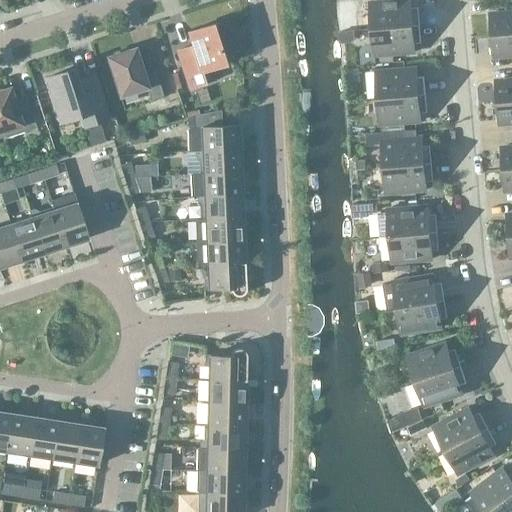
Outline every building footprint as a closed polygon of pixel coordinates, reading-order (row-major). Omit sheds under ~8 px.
[(351,0),(337,0),(339,15),(353,14),(351,0)] [(409,0),(401,0),(370,3),(372,29),(419,25),(418,13),(411,14),(409,0)] [(491,32),(491,35),(511,33),(511,11),(490,14),(492,32),(491,32)] [(227,29),(223,25),(218,23),(213,24),(187,32),(194,53),(179,58),(189,89),(216,80),(212,69),(226,64),(221,50),(230,48),(228,34),(227,29)] [(364,47),(361,51),(362,65),(391,62),(391,54),(414,52),(413,38),(420,37),(419,25),(372,29),(373,44),(373,46),(364,47)] [(511,33),(491,35),(492,38),(494,57),(511,55),(511,33)] [(483,37),(467,38),(468,55),(484,54),(483,37)] [(114,56),(107,58),(120,96),(145,88),(149,100),(162,96),(155,72),(143,76),(134,49),(127,51),(126,48),(113,53),(114,56)] [(415,68),(375,72),(377,98),(425,94),(424,82),(417,83),(415,68)] [(73,69),(45,78),(59,122),(79,115),(83,126),(108,118),(94,75),(77,80),(73,69)] [(511,79),(496,81),(497,99),(497,102),(511,100),(511,79)] [(12,101),(8,90),(0,92),(0,130),(3,129),(5,138),(36,128),(25,97),(12,101)] [(425,94),(377,98),(380,125),(420,121),(419,107),(426,106),(425,94)] [(511,122),(511,100),(497,102),(497,105),(498,105),(499,124),(511,122)] [(193,116),(186,118),(188,151),(194,150),(239,148),(238,125),(221,126),(220,111),(193,116)] [(380,133),(371,133),(366,134),(367,146),(381,145),(383,167),(431,163),(430,151),(422,151),(421,137),(408,138),(407,130),(391,132),(380,133)] [(503,169),(511,168),(511,146),(501,148),(503,166),(502,166),(503,169)] [(240,172),(239,148),(194,150),(194,155),(199,159),(199,173),(203,173),(240,172)] [(120,165),(124,180),(134,177),(129,162),(120,165)] [(432,175),(431,163),(383,167),(386,194),(426,190),(424,176),(432,175)] [(55,165),(40,170),(43,179),(58,174),(55,165)] [(511,168),(503,169),(503,172),(505,191),(511,189),(511,168)] [(28,184),(43,179),(40,170),(25,175),(28,184)] [(196,197),(204,196),(241,195),(240,172),(203,173),(199,173),(190,174),(191,197),(196,197)] [(129,195),(139,192),(134,177),(124,180),(129,195)] [(0,192),(15,188),(12,179),(0,182),(0,192)] [(66,246),(87,239),(73,193),(51,200),(53,207),(54,210),(66,246)] [(242,218),(241,195),(204,196),(196,197),(197,202),(201,205),(201,220),(205,220),(242,218)] [(380,215),(380,218),(381,237),(389,236),(436,232),(435,220),(428,220),(427,206),(387,209),(387,212),(384,212),(382,214),(380,215)] [(66,246),(54,210),(53,207),(39,211),(35,209),(30,210),(32,217),(44,253),(66,246)] [(139,225),(148,222),(143,207),(134,210),(139,225)] [(32,217),(10,225),(21,260),(44,253),(32,217)] [(194,220),(195,242),(243,240),(242,218),(205,220),(201,220),(194,220)] [(153,237),(148,222),(139,225),(144,240),(153,237)] [(0,266),(21,260),(10,225),(0,227),(0,266)] [(436,232),(389,236),(391,262),(431,259),(430,245),(437,244),(436,232)] [(196,265),(207,265),(244,263),(243,240),(195,242),(196,265)] [(163,267),(158,252),(149,255),(153,270),(163,267)] [(375,272),(387,271),(386,261),(374,262),(375,272)] [(245,287),(244,263),(207,265),(208,288),(204,288),(204,289),(230,288),(231,293),(235,295),(240,295),(244,292),(245,287)] [(163,267),(153,270),(158,285),(167,282),(163,267)] [(387,310),(397,308),(444,300),(441,288),(434,289),(432,275),(392,282),(393,284),(382,286),(387,310)] [(446,312),(444,300),(397,308),(401,334),(441,328),(439,314),(446,312)] [(415,381),(460,366),(456,354),(449,357),(445,343),(407,356),(415,381)] [(209,357),(208,378),(208,380),(245,380),(246,356),(244,352),(240,349),(236,349),(232,351),(230,356),(205,355),(205,357),(209,357)] [(167,361),(165,377),(174,379),(176,363),(167,361)] [(464,378),(460,366),(415,381),(424,406),(462,393),(457,380),(464,378)] [(172,395),(174,379),(165,377),(162,393),(172,395)] [(244,403),(245,380),(208,380),(207,402),(244,403)] [(200,397),(200,384),(177,383),(177,396),(200,397)] [(207,402),(207,425),(244,426),(244,403),(207,402)] [(167,424),(169,408),(160,407),(158,423),(167,424)] [(433,427),(445,450),(487,428),(481,417),(475,421),(468,408),(433,427)] [(0,450),(6,451),(11,414),(0,412),(0,450)] [(6,451),(28,455),(34,418),(11,414),(6,451)] [(56,421),(34,418),(28,455),(51,458),(56,421)] [(51,458),(73,461),(79,425),(56,421),(51,458)] [(165,440),(167,424),(158,423),(155,438),(165,440)] [(103,428),(79,425),(73,461),(97,465),(103,428)] [(199,443),(199,448),(243,449),(244,426),(207,425),(203,425),(203,439),(199,443)] [(487,442),(493,439),(487,428),(445,450),(458,474),(493,455),(487,442)] [(196,448),(196,471),(206,471),(243,472),(243,449),(199,448),(196,448)] [(153,452),(151,468),(160,470),(162,454),(153,452)] [(158,485),(160,470),(151,468),(148,484),(158,485)] [(470,493),(484,511),(488,511),(511,494),(511,478),(511,480),(502,468),(470,493)] [(195,494),(198,494),(242,495),(243,472),(206,471),(196,471),(195,494)] [(6,495),(22,497),(23,488),(7,485),(6,495)] [(38,499),(39,490),(23,488),(22,497),(38,499)] [(51,502),(67,504),(68,495),(53,492),(51,502)] [(198,494),(197,511),(241,511),(242,495),(198,494)] [(511,511),(511,494),(488,511),(511,511)] [(84,497),(68,495),(67,504),(83,506),(84,497)] [(446,497),(435,504),(439,511),(451,504),(446,497)]
